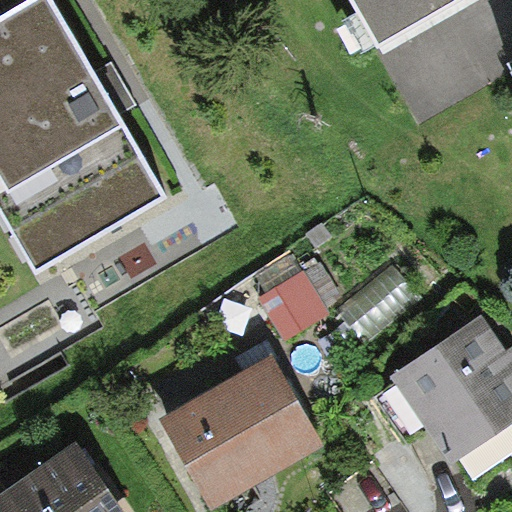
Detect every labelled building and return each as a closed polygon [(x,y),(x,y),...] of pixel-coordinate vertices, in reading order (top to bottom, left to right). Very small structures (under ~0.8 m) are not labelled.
[(51,0),(28,0),(0,16),(0,205),(38,271),(166,197),(51,0)] [(341,0),(368,48),(452,0),(341,0)] [(511,382),(466,318),(380,379),(441,464),(511,412),(511,382)] [(252,355),(140,423),(193,510),(305,442),(252,355)] [(123,511),(74,439),(0,488),(0,511),(123,511)]
